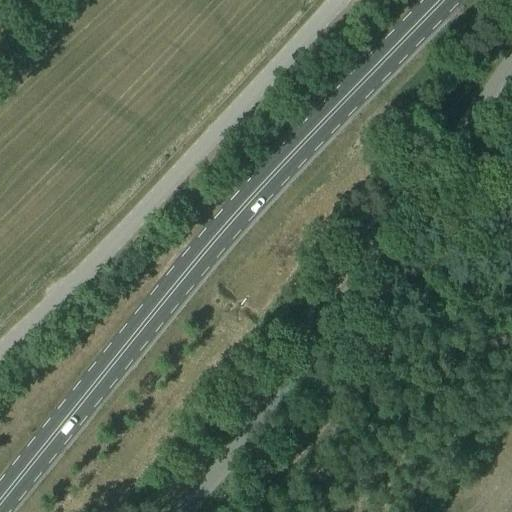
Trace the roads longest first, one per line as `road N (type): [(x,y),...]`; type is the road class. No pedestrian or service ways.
road 1 (primary): [(0,502),(191,263),(441,0)]
road 2 (unclassified): [(178,511),(252,426),(511,61)]
road 3 (unclassified): [(0,345),(340,0)]
